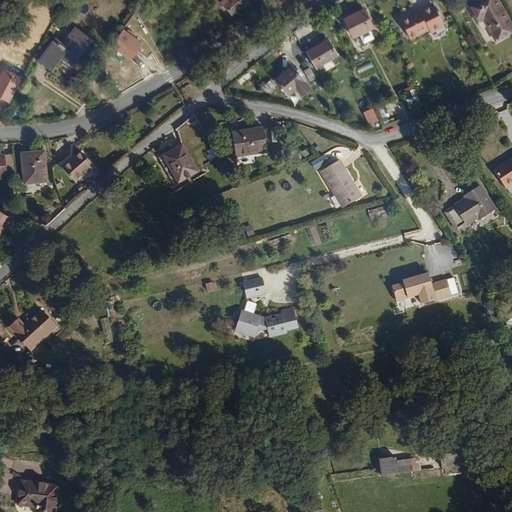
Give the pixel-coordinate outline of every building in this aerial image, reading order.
[(260,9),(267,4),(269,7),(274,2),(272,0),(249,0),(244,5),(254,18),(262,12),(260,9)] [(450,33),(440,16),(436,18),(433,13),(437,10),(431,0),(419,0),(428,16),(405,28),(415,46),(434,36),(437,40),(450,33)] [(511,44),(511,27),(496,0),(495,0),(472,13),(482,31),(488,27),(501,50),(511,44)] [(254,18),(244,5),(233,12),(244,25),(254,18)] [(383,32),(375,14),(355,23),(363,41),(371,38),(372,42),(378,39),(376,35),(383,32)] [(74,62),(89,36),(72,26),(60,45),(52,41),(41,60),(54,68),(62,54),(74,62)] [(142,42),(123,29),(112,44),(132,58),(142,42)] [(349,58),(341,42),(320,52),(328,68),(334,65),(343,62),(349,58)] [(337,71),(345,67),(343,62),(334,65),(337,71)] [(20,75),(2,68),(0,72),(0,95),(9,100),(20,75)] [(327,86),(321,74),(314,77),(321,89),(327,86)] [(314,99),(301,76),(284,86),(293,102),(300,97),(305,105),(314,99)] [(373,107),(363,111),(369,124),(379,120),(373,107)] [(176,126),(183,140),(192,135),(195,140),(206,135),(197,116),(176,126)] [(269,154),(265,129),(233,134),(237,159),(269,154)] [(199,174),(183,146),(163,158),(179,186),(199,174)] [(329,152),(311,161),(317,171),(334,162),(329,152)] [(511,157),(491,172),(503,190),(511,183),(511,157)] [(55,192),(52,160),(29,162),(33,194),(55,192)] [(100,175),(86,160),(77,168),(76,167),(66,176),(81,192),(100,175)] [(336,163),(318,175),(340,210),(355,200),(348,188),(350,186),(336,163)] [(15,184),(12,164),(0,165),(2,186),(15,184)] [(482,223),(499,212),(480,185),(471,192),(472,194),(467,198),(456,206),(457,207),(447,213),(460,231),(469,225),(470,228),(480,221),(482,223)] [(358,199),(350,186),(348,188),(355,200),(358,199)] [(20,204),(18,189),(3,191),(6,206),(20,204)] [(0,249),(14,231),(0,221),(0,249)] [(449,295),(444,280),(428,284),(425,273),(399,281),(400,283),(390,287),(394,300),(416,295),(419,304),(449,295)] [(266,295),(262,281),(243,285),(246,299),(249,300),(244,314),(242,318),(239,317),(234,332),(253,339),(255,334),(257,330),(266,328),(268,338),(268,339),(286,334),(286,332),(298,329),(294,312),(281,314),(282,316),(263,320),(254,317),(256,307),(251,304),(251,299),(266,295)] [(36,352),(62,329),(48,313),(31,327),(25,320),(15,328),(36,352)] [(268,338),(266,328),(257,330),(255,334),(268,338)] [(484,452),(445,455),(447,474),(486,471),(484,452)] [(428,477),(427,463),(404,465),(403,460),(384,462),(385,481),(428,477)] [(52,511),(53,510),(57,489),(21,484),(17,507),(35,509),(34,511),(52,511)]
